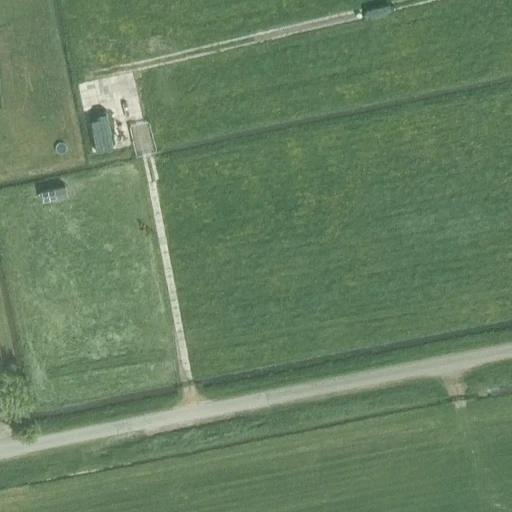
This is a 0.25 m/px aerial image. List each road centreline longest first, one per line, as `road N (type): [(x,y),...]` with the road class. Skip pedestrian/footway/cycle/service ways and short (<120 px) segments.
road 1 (track): [(440,0),(128,72),(194,415)]
road 2 (unclassified): [(0,456),(511,350)]
